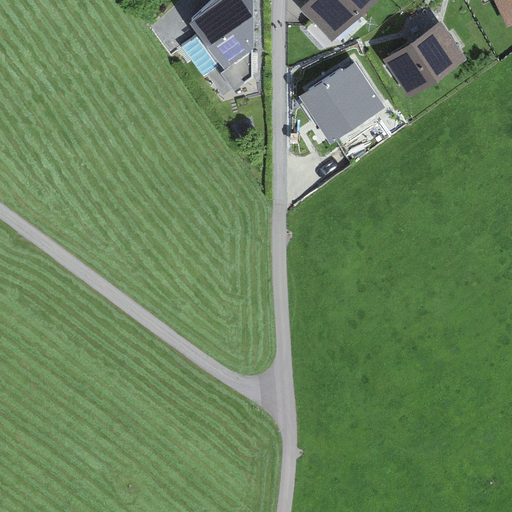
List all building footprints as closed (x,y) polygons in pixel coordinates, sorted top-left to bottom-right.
[(253,0),(210,0),(189,20),(226,67),(253,48),(253,0)] [(310,0),(302,7),(329,39),(374,0),(310,0)] [(511,21),(511,0),(493,0),(505,25),(511,21)] [(386,56),(411,95),(467,60),(442,21),(386,56)] [(333,142),(385,109),(366,80),(314,113),(333,142)]
